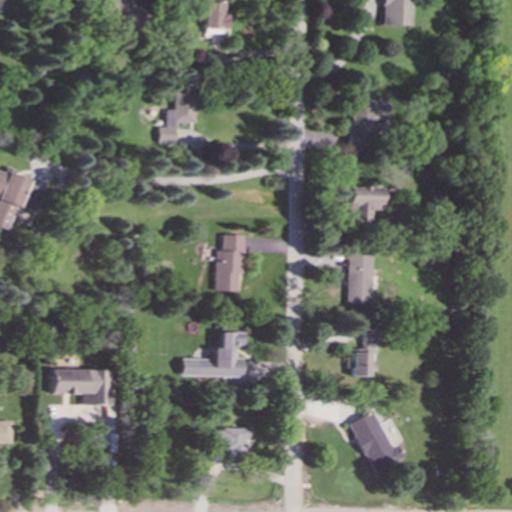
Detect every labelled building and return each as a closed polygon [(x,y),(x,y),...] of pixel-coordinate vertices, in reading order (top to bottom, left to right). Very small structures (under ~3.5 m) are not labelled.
[(0,0),(0,11),(5,14),(11,0),(0,0)] [(99,0),(94,14),(137,32),(147,9),(123,0),(99,0)] [(202,0),(201,27),(225,28),(225,13),(221,12),(222,1),(202,0)] [(379,0),(379,24),(408,25),(408,0),(379,0)] [(170,108),(163,108),(163,126),(156,126),(156,141),(173,141),(173,121),(192,121),(192,92),(170,92),(170,108)] [(347,147),(368,148),(368,122),(383,123),(384,100),(349,99),(347,147)] [(0,226),(7,229),(14,205),(33,211),(42,185),(2,173),(3,172),(0,171),(0,226)] [(367,220),(367,209),(378,210),(378,186),(345,185),(344,220),(367,220)] [(239,234),(219,233),(219,250),(213,250),(212,290),(237,290),(239,234)] [(368,303),(369,252),(344,251),(343,302),(368,303)] [(359,329),(359,349),(343,349),(343,367),(348,367),(348,375),(366,375),(366,344),(373,344),(373,329),(359,329)] [(179,375),(239,376),(239,357),(232,357),(232,347),(241,347),(241,331),(217,331),(216,348),(211,348),(210,357),(179,357),(179,375)] [(47,392),(80,392),(80,403),(108,404),(109,369),(48,368),(47,392)] [(344,422),(368,471),(399,456),(392,442),(385,446),(369,410),(344,422)] [(0,442),(9,443),(9,422),(0,421),(0,442)] [(244,450),(244,428),(216,427),(216,449),(244,450)]
